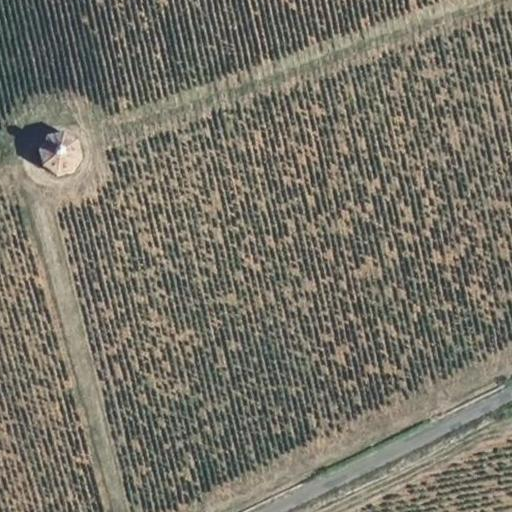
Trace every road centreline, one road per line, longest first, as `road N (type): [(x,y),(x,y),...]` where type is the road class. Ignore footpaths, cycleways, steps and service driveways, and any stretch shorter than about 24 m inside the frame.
road 1 (track): [(120,511),(35,187)]
road 2 (unclassified): [(511,387),(261,511)]
